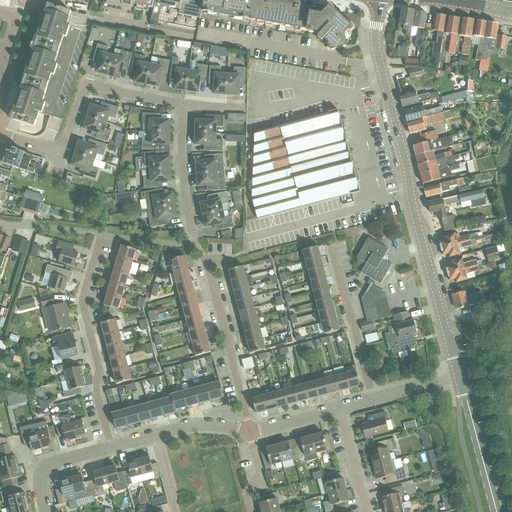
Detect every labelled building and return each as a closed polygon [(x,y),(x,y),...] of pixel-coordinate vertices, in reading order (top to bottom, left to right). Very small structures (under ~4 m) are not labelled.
[(153,8),(152,9),(153,9),(155,0),(104,0),(123,4),(122,6),(132,8),(132,5),(145,8),(145,6),(153,8)] [(204,0),(155,0),(153,9),(151,20),(159,22),(162,4),(181,7),(179,14),(201,18),(202,11),(203,9),(204,5),(204,1),(205,0),(204,0)] [(251,18),(254,0),(204,0),(205,0),(204,1),(204,5),(203,9),(202,11),(225,16),(225,15),(228,16),(251,20),(251,18)] [(254,0),(251,18),(251,20),(279,26),(284,1),(276,0),(254,0)] [(292,3),(284,1),(279,26),(308,31),(308,30),(313,7),(302,5),(300,2),(303,0),(302,0),(294,0),(293,2),(292,3)] [(44,114),(45,110),(64,116),(90,35),(71,29),(71,27),(67,26),(71,12),(48,4),(38,36),(37,35),(35,42),(36,42),(36,43),(34,43),(32,50),(33,50),(30,62),(26,74),(25,74),(23,80),(24,81),(23,81),(22,81),(20,88),(21,88),(13,112),(10,118),(12,119),(11,120),(35,127),(39,113),(44,114)] [(316,7),(313,7),(308,30),(316,31),(319,34),(322,31),(323,32),(318,38),(322,42),(328,36),(329,38),(326,41),(329,43),(331,51),(346,46),(343,35),(352,26),(355,29),(335,10),(324,5),(316,4),(316,7)] [(414,11),(402,10),(400,25),(404,25),(403,30),(407,31),(406,36),(411,37),(411,35),(414,11)] [(414,11),(411,35),(417,36),(415,46),(421,47),(423,33),(424,29),(425,23),(426,13),(417,12),(414,11)] [(425,23),(424,29),(433,30),(438,31),(436,42),(433,42),(431,53),(431,58),(440,60),(440,54),(447,16),(435,15),(434,25),(425,23)] [(188,25),(197,25),(197,17),(188,17),(188,25)] [(460,19),(449,17),(446,34),(452,35),(449,53),(455,54),(456,47),(460,19)] [(474,21),(462,19),(460,36),(465,37),(464,44),(462,55),(469,56),(474,21)] [(481,61),(487,23),(476,21),(474,36),(480,37),(478,49),(476,61),(481,61)] [(498,49),(504,50),(507,36),(499,35),(497,35),(498,25),(487,23),(481,61),(486,61),(488,49),(498,51),(498,49)] [(134,43),(136,35),(129,33),(127,41),(134,43)] [(108,75),(113,56),(107,54),(109,47),(98,44),(94,57),(100,59),(96,72),(108,75)] [(409,48),(400,46),(398,56),(407,57),(409,48)] [(113,56),(108,75),(120,79),(120,78),(123,65),(129,67),(133,54),(121,51),(119,58),(113,56)] [(147,84),(151,65),(144,64),(146,56),(134,54),(132,67),(138,68),(135,82),(135,81),(134,82),(147,84)] [(469,57),(460,56),(459,65),(467,67),(468,60),(469,57)] [(186,91),(189,71),(178,70),(179,58),(172,57),(170,75),(176,76),(175,89),(174,89),(186,91)] [(151,65),(147,84),(159,87),(159,86),(161,73),(167,74),(170,61),(159,59),(157,66),(151,65)] [(190,61),(189,71),(186,91),(199,92),(198,92),(200,78),(206,79),(208,66),(196,64),(197,62),(190,61)] [(226,95),(227,75),(221,74),(221,67),(210,66),(209,80),(215,80),(214,93),(214,94),(226,95)] [(234,75),(227,75),(226,95),(239,95),(238,95),(239,81),(245,82),(246,68),(234,68),(234,75)] [(411,78),(424,74),(422,68),(409,72),(411,78)] [(471,71),(469,80),(474,80),(477,81),(479,72),(471,71)] [(438,98),(436,93),(429,95),(429,93),(417,97),(416,91),(400,96),(403,107),(438,98)] [(466,91),(438,98),(439,104),(467,97),(466,91)] [(511,109),(511,100),(486,104),(486,111),(498,111),(498,110),(511,109)] [(91,105),(87,117),(106,123),(108,117),(116,119),(119,108),(106,104),(104,110),(92,106),(92,105),(91,105)] [(404,111),(407,122),(443,113),(442,109),(441,107),(424,112),(422,106),(404,111)] [(253,184),(252,198),(258,219),(316,204),(351,194),(360,192),(357,181),(349,153),(345,138),(338,110),(330,113),(277,127),(268,129),(258,132),(255,133),(254,163),(253,179),(253,184)] [(451,111),(443,113),(445,119),(452,117),(451,111)] [(443,113),(407,122),(410,134),(425,130),(424,124),(445,119),(443,113)] [(150,132),(170,133),(170,120),(156,120),(156,114),(143,114),(142,125),(150,125),(150,132)] [(196,133),(216,133),(216,127),(224,127),(224,116),(210,115),(210,121),(197,121),(197,120),(196,120),(196,133)] [(106,123),(87,117),(84,129),(84,128),(97,132),(95,138),(108,142),(112,131),(104,129),(106,123)] [(438,140),(436,131),(421,135),(423,144),(413,146),(438,140)] [(170,133),(150,132),(150,138),(142,138),(142,150),(155,150),(156,144),(169,145),(170,133)] [(196,133),(195,145),(196,145),(209,145),(209,151),(223,152),(223,140),(216,140),(216,133),(196,133)] [(438,140),(413,146),(416,156),(433,152),(454,146),(452,137),(438,140)] [(79,142),(75,154),(94,160),(96,154),(104,156),(107,145),(94,141),(92,147),(80,143),(80,142),(79,142)] [(8,152),(4,164),(13,167),(39,175),(42,168),(30,164),(33,156),(25,153),(18,151),(13,149),(12,153),(8,152)] [(151,170),(171,169),(170,156),(169,156),(169,157),(156,158),(155,152),(142,153),(143,164),(150,164),(151,170)] [(434,156),(433,152),(416,156),(418,165),(445,158),(444,154),(434,156)] [(94,160),(75,154),(72,166),(72,165),(85,170),(83,175),(96,179),(100,169),(92,166),(94,160)] [(197,162),(196,162),(197,174),(220,172),(225,172),(224,166),(223,154),(209,155),(210,161),(197,162)] [(458,155),(452,156),(445,158),(418,165),(421,174),(446,168),(444,163),(459,159),(458,155)] [(473,161),(466,162),(469,173),(475,172),(473,161)] [(446,168),(421,174),(423,184),(441,179),(450,177),(449,172),(460,169),(459,164),(446,168)] [(0,190),(5,192),(7,186),(0,183),(0,181),(1,180),(2,175),(4,176),(9,178),(11,172),(0,168),(0,190)] [(171,169),(151,170),(151,177),(143,177),(144,189),(158,188),(157,182),(171,181),(171,182),(171,169)] [(220,172),(197,174),(198,187),(199,187),(199,186),(212,185),(213,191),(226,190),(225,179),(225,172),(220,172)] [(426,198),(427,198),(442,194),(441,189),(457,185),(458,187),(464,185),(462,179),(424,188),(426,198)] [(464,185),(458,187),(460,194),(471,191),(470,184),(464,185)] [(148,210),(175,205),(173,193),(172,193),(172,194),(159,196),(158,190),(141,193),(142,199),(146,198),(148,210)] [(458,229),(457,224),(455,216),(447,217),(444,206),(460,202),(461,203),(471,201),(472,208),(486,204),(483,190),(428,203),(431,214),(437,212),(439,220),(442,219),(445,232),(458,229)] [(201,203),(203,215),(223,211),(222,205),(229,203),(227,192),(213,195),(214,201),(201,203)] [(24,198),(22,206),(20,209),(38,215),(39,210),(42,211),(44,204),(24,198)] [(175,205),(148,210),(151,228),(164,226),(163,220),(176,217),(176,218),(177,218),(175,205)] [(223,211),(203,215),(206,228),(207,228),(206,227),(219,224),(221,230),(234,227),(232,216),(224,218),(223,211)] [(445,240),(439,241),(441,248),(471,240),(475,239),(479,238),(478,234),(470,236),(469,235),(460,238),(459,234),(455,234),(455,233),(444,236),(445,240)] [(0,249),(6,252),(11,239),(3,236),(0,244),(0,249)] [(484,236),(479,238),(475,239),(471,240),(441,248),(442,255),(449,253),(450,257),(461,254),(459,249),(485,241),(484,236)] [(31,241),(16,237),(12,249),(27,254),(31,241)] [(369,238),(357,258),(366,263),(361,273),(369,277),(371,279),(376,282),(381,285),(387,275),(391,267),(393,265),(387,261),(388,260),(387,256),(385,255),(389,250),(369,238)] [(75,267),(79,253),(73,252),(75,245),(59,241),(55,254),(61,256),(59,262),(75,267)] [(34,243),(31,255),(37,256),(40,245),(34,243)] [(118,258),(133,262),(136,250),(122,245),(118,258)] [(306,261),(321,257),(318,246),(303,250),(306,261)] [(496,247),(485,250),(489,262),(498,260),(496,253),(497,253),(496,247)] [(174,272),(188,268),(185,256),(170,260),(174,272)] [(321,257),(306,261),(308,272),(323,268),(321,257)] [(133,262),(118,258),(115,270),(129,274),(133,262)] [(447,274),(482,264),(480,259),(476,260),(463,264),(462,259),(451,262),(452,265),(446,267),(447,274)] [(482,264),(447,274),(449,281),(455,279),(456,283),(476,277),(474,272),(483,270),(482,264)] [(45,273),(43,279),(49,281),(48,286),(64,291),(67,283),(70,284),(73,273),(48,265),(45,273)] [(231,281),(246,277),(244,266),(229,270),(231,281)] [(192,280),(188,268),(174,272),(177,284),(192,280)] [(323,268),(308,272),(311,282),(326,278),(323,268)] [(129,274),(115,270),(111,281),(126,286),(129,274)] [(246,277),(231,281),(234,291),(249,287),(246,277)] [(326,278),(311,282),(314,292),(329,288),(326,278)] [(192,280),(177,284),(180,296),(195,292),(192,280)] [(126,286),(111,281),(108,293),(122,297),(126,286)] [(364,295),(362,299),(363,305),(375,302),(387,299),(387,298),(385,293),(383,291),(382,291),(373,286),(370,284),(364,295)] [(252,298),(249,287),(234,291),(237,301),(252,298)] [(43,307),(55,304),(52,292),(38,288),(43,307)] [(331,299),(329,288),(314,292),(316,303),(331,299)] [(195,292),(180,296),(183,308),(198,304),(195,292)] [(465,296),(464,292),(453,295),(457,309),(480,303),(479,302),(484,300),(482,292),(465,296)] [(122,297),(108,293),(104,305),(118,310),(122,297)] [(21,310),(36,306),(34,298),(19,302),(21,310)] [(252,298),(237,301),(240,312),(255,308),(252,298)] [(334,309),(331,299),(316,303),(319,313),(334,309)] [(387,299),(375,302),(377,308),(388,304),(387,299)] [(375,302),(363,305),(365,311),(377,308),(375,302)] [(68,313),(65,304),(45,309),(51,332),(70,327),(66,314),(68,313)] [(198,304),(183,308),(186,320),(201,316),(198,304)] [(388,304),(377,308),(377,310),(378,313),(390,310),(388,304)] [(255,308),(240,312),(242,322),(257,318),(255,308)] [(377,308),(365,311),(365,313),(366,316),(378,313),(377,310),(377,308)] [(334,309),(319,313),(322,323),(337,319),(334,309)] [(390,310),(378,313),(380,319),(391,316),(390,310)] [(389,333),(385,334),(387,344),(389,351),(392,350),(397,349),(398,353),(407,350),(417,348),(416,344),(416,343),(415,339),(414,335),(417,334),(413,321),(410,321),(408,312),(393,315),(396,327),(388,329),(389,333)] [(378,313),(366,316),(368,322),(374,320),(380,319),(378,313)] [(204,328),(201,316),(186,320),(190,332),(204,328)] [(257,318),(242,322),(245,332),(260,328),(257,318)] [(104,336),(119,332),(116,319),(101,323),(104,336)] [(340,330),(337,319),(322,323),(325,334),(340,330)] [(374,320),(368,322),(361,324),(363,333),(376,329),(374,320)] [(208,340),(204,328),(190,332),(193,344),(208,340)] [(263,339),(260,328),(245,332),(248,343),(263,339)] [(122,344),(119,332),(104,336),(107,348),(122,344)] [(62,360),(79,355),(75,341),(74,341),(72,333),(53,338),(55,346),(58,345),(62,360)] [(20,337),(12,334),(10,339),(18,342),(20,337)] [(0,346),(7,349),(9,342),(0,339),(0,346)] [(263,339),(248,343),(251,353),(266,350),(263,339)] [(208,340),(193,344),(196,356),(211,352),(208,340)] [(125,356),(122,344),(107,348),(111,359),(125,356)] [(128,368),(125,356),(111,359),(114,371),(128,368)] [(253,356),(244,359),(247,366),(256,363),(253,356)] [(375,361),(377,369),(384,367),(382,359),(375,361)] [(67,381),(84,376),(81,367),(75,368),(74,362),(56,367),(58,373),(65,371),(67,381)] [(128,368),(114,371),(117,384),(132,380),(128,368)] [(356,371),(345,373),(349,388),(360,385),(356,371)] [(345,373),(335,376),(339,391),(349,388),(345,373)] [(84,376),(67,381),(70,390),(63,392),(65,398),(82,393),(81,388),(86,386),(84,376)] [(335,376),(325,379),(329,394),(339,391),(335,376)] [(325,379),(314,382),(318,397),(329,394),(325,379)] [(220,382),(207,385),(211,400),(224,397),(220,382)] [(318,397),(314,382),(304,385),(308,399),(318,397)] [(207,385),(195,389),(199,403),(211,400),(207,385)] [(308,399),(304,385),(294,387),(298,402),(308,399)] [(294,387),(284,390),(288,405),(298,402),(294,387)] [(26,395),(5,389),(9,406),(28,401),(26,395)] [(199,403),(195,389),(184,392),(187,407),(199,403)] [(288,405),(284,390),(273,393),(277,408),(288,405)] [(187,407),(184,392),(171,395),(172,398),(176,410),(187,407)] [(277,408),(273,393),(263,396),(267,411),(277,408)] [(267,411),(263,396),(252,399),(256,413),(267,411)] [(80,398),(68,401),(69,408),(82,405),(80,398)] [(172,398),(160,401),(164,415),(177,412),(176,410),(172,398)] [(48,402),(39,399),(41,409),(49,407),(48,402)] [(160,401),(148,404),(152,419),(164,415),(160,401)] [(66,402),(60,404),(61,410),(62,412),(68,410),(67,408),(66,402)] [(17,423),(34,419),(31,403),(13,407),(17,423)] [(152,419),(148,404),(137,407),(141,422),(152,419)] [(141,422),(137,407),(125,410),(129,425),(141,422)] [(129,425),(125,410),(112,414),(116,428),(129,425)] [(385,421),(388,420),(385,412),(373,415),(375,422),(362,425),(366,438),(388,432),(385,421)] [(61,424),(56,426),(59,437),(64,435),(66,442),(76,439),(72,423),(70,415),(60,418),(61,424)] [(82,421),(72,423),(76,439),(87,437),(85,430),(90,428),(87,417),(81,418),(82,421)] [(38,433),(42,449),(52,446),(51,439),(56,438),(53,426),(47,428),(46,422),(36,425),(38,433)] [(42,449),(38,433),(36,425),(20,429),(21,431),(21,435),(25,446),(30,445),(32,452),(42,449)] [(419,428),(415,433),(422,439),(430,436),(419,428)] [(311,436),(316,453),(327,450),(328,453),(334,451),(331,438),(325,440),(323,433),(311,436)] [(302,446),(296,447),(300,460),(306,459),(307,462),(318,459),(316,453),(311,436),(300,439),(302,446)] [(0,470),(18,466),(15,455),(10,457),(7,445),(7,442),(7,438),(0,438),(0,470)] [(373,466),(391,461),(389,453),(391,451),(397,449),(394,438),(380,442),(382,448),(369,451),(373,466)] [(289,442),(278,445),(283,462),(293,460),(294,462),(300,460),(296,447),(291,449),(289,442)] [(283,462),(278,445),(266,448),(268,455),(262,456),(266,469),(272,468),(271,465),(283,462)] [(435,449),(429,451),(432,461),(438,459),(435,449)] [(150,457),(138,460),(144,481),(161,476),(157,463),(152,465),(150,457)] [(397,468),(403,467),(400,458),(394,459),(397,468)] [(129,471),(124,472),(127,486),(144,481),(138,460),(127,463),(129,471)] [(391,461),(373,466),(377,480),(389,476),(391,483),(406,478),(404,468),(396,470),(393,468),(391,461)] [(18,466),(0,470),(0,471),(1,477),(0,477),(0,488),(19,484),(17,478),(21,477),(18,466)] [(116,466),(105,469),(109,484),(115,483),(117,492),(128,489),(127,486),(124,472),(118,474),(116,466)] [(109,484),(105,469),(93,472),(95,480),(90,481),(93,495),(94,498),(105,495),(103,486),(109,484)] [(329,494),(346,490),(343,478),(337,480),(335,474),(322,478),(324,484),(326,483),(329,494)] [(82,475),(71,478),(77,500),(93,495),(90,481),(84,483),(82,475)] [(62,489),(56,490),(60,505),(68,502),(71,510),(79,508),(77,500),(71,478),(60,481),(62,489)] [(384,508),(403,503),(401,497),(405,496),(403,486),(389,489),(391,495),(381,497),(384,508)] [(9,508),(28,503),(25,492),(15,495),(14,489),(1,492),(3,503),(8,502),(9,508)] [(331,501),(323,503),(325,511),(330,511),(331,511),(344,509),(343,503),(349,501),(346,490),(329,494),(331,501)] [(261,511),(271,511),(280,510),(277,499),(280,498),(278,492),(265,496),(266,501),(260,503),(261,511)] [(450,494),(442,496),(444,503),(452,501),(450,494)] [(315,511),(312,499),(305,501),(308,511),(315,511)] [(30,511),(28,503),(9,508),(10,511),(30,511)] [(140,511),(151,508),(150,503),(139,506),(140,511)] [(404,509),(403,503),(384,508),(385,511),(409,511),(409,508),(404,509)]
